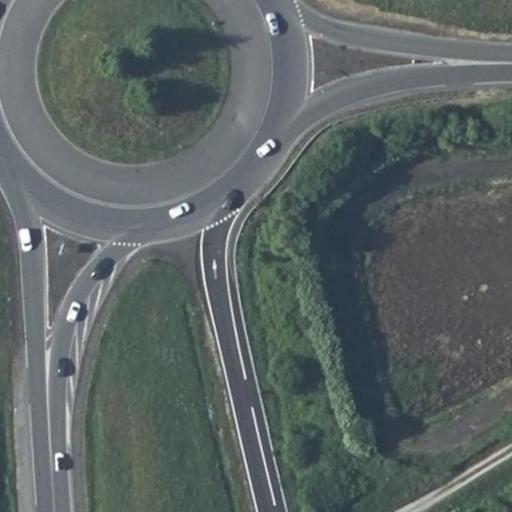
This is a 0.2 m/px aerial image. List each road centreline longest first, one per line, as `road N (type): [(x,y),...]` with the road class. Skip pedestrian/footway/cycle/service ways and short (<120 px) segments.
road 1 (trunk): [(267,511),(213,260),(222,200)]
road 2 (secondary): [(503,64),(338,32),(276,2)]
road 3 (secondary): [(283,121),(364,86),(503,64)]
road 4 (secondary): [(24,180),(44,396)]
road 5 (secondary): [(44,396),(71,309),(136,226)]
road 6 (track): [(511,445),(406,511)]
road 7 (secondary): [(24,180),(95,221),(136,226)]
road 8 (secondary): [(283,121),(289,41),(276,2)]
